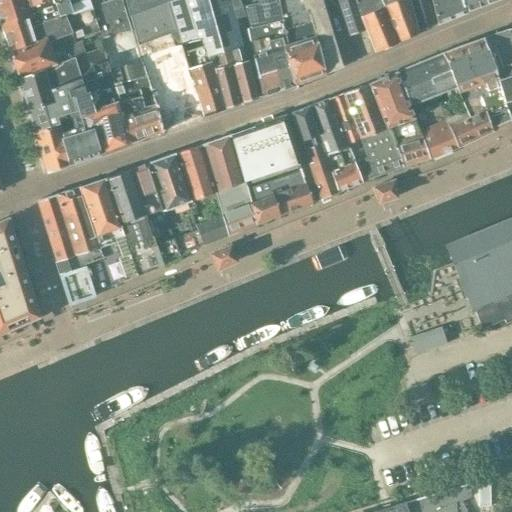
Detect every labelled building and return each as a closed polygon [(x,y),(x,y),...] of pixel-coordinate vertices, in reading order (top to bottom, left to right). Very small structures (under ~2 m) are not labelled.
[(0,0),(0,8),(16,0),(0,0)] [(44,13),(47,21),(57,16),(64,13),(58,0),(16,0),(0,8),(0,23),(1,27),(32,13),(34,18),(44,13)] [(86,0),(58,0),(64,13),(73,8),(87,1),(86,0)] [(86,0),(87,1),(92,14),(73,21),(79,39),(98,33),(109,29),(110,34),(131,27),(128,10),(125,0),(86,0)] [(125,0),(128,10),(131,27),(136,46),(138,61),(181,48),(193,44),(182,0),(125,0)] [(182,0),(193,44),(203,41),(208,60),(224,55),(235,51),(239,50),(234,33),(230,22),(223,2),(214,4),(212,0),(182,0)] [(212,0),(214,4),(223,2),(230,22),(243,17),(238,0),(212,0)] [(252,0),(254,5),(243,7),(248,27),(258,24),(269,21),(279,18),(275,0),(252,0)] [(313,43),(303,11),(299,0),(276,0),(275,0),(279,18),(284,37),(281,38),(290,69),(289,70),(294,86),(323,76),(313,43)] [(321,0),(299,0),(303,11),(313,43),(323,76),(325,75),(326,74),(342,67),(341,62),(321,0)] [(336,0),(348,37),(365,30),(374,53),(375,53),(366,30),(356,4),(354,0),(336,0)] [(418,33),(407,0),(354,0),(356,4),(366,0),(380,0),(398,43),(418,33)] [(380,0),(366,0),(356,4),(366,30),(375,53),(398,43),(380,0)] [(407,0),(418,33),(419,33),(434,26),(427,0),(407,0)] [(461,0),(431,0),(437,25),(465,13),(461,0)] [(461,0),(465,13),(466,11),(496,0),(461,0)] [(72,22),(73,21),(92,14),(87,1),(73,8),(64,13),(57,16),(47,21),(37,26),(42,38),(72,22)] [(37,26),(47,21),(44,13),(34,18),(32,13),(1,27),(11,53),(42,38),(37,26)] [(258,24),(248,27),(244,29),(249,50),(256,48),(254,40),(257,39),(264,36),(280,90),(294,86),(289,70),(290,69),(281,38),(284,37),(279,18),(269,21),(258,24)] [(14,66),(18,78),(70,61),(67,51),(71,50),(69,43),(79,39),(73,21),(72,22),(42,38),(11,53),(14,66)] [(115,83),(132,143),(160,133),(163,132),(155,104),(152,106),(144,79),(143,74),(138,61),(136,46),(131,27),(110,34),(109,29),(98,33),(100,38),(102,37),(109,58),(112,71),(115,83)] [(511,28),(483,38),(476,41),(502,107),(509,124),(511,122),(511,28)] [(82,76),(93,62),(109,58),(102,37),(100,38),(98,33),(79,39),(69,43),(71,50),(67,51),(70,61),(18,78),(28,110),(55,101),(53,86),(82,76)] [(264,36),(257,39),(260,52),(253,55),(264,96),(280,90),(264,36)] [(209,63),(208,60),(203,41),(193,44),(181,48),(203,117),(226,109),(219,93),(215,84),(212,73),(209,63)] [(461,46),(454,49),(476,99),(477,99),(479,103),(482,102),(486,113),(483,114),(491,132),(509,124),(502,107),(476,41),(461,46)] [(181,48),(138,61),(144,79),(148,78),(156,104),(155,104),(163,132),(170,129),(189,122),(190,123),(197,121),(197,119),(203,117),(181,48)] [(442,53),(437,56),(453,89),(462,104),(476,99),(454,49),(442,53)] [(235,51),(224,55),(241,104),(257,98),(245,61),(239,63),(235,51)] [(241,104),(224,55),(208,60),(209,63),(212,73),(215,84),(219,93),(226,109),(241,104)] [(437,56),(418,63),(426,84),(428,83),(434,96),(453,89),(437,56)] [(77,94),(94,89),(91,78),(112,71),(109,58),(93,62),(82,76),(53,86),(55,101),(28,110),(34,131),(56,124),(54,119),(83,111),(81,107),(77,94)] [(396,72),(394,73),(407,107),(434,96),(428,83),(426,84),(418,63),(396,72)] [(77,94),(81,107),(83,111),(84,114),(92,135),(97,134),(104,153),(132,143),(115,83),(112,71),(91,78),(94,89),(77,94)] [(369,83),(366,85),(373,108),(381,130),(386,128),(388,133),(391,142),(399,168),(429,159),(418,132),(420,131),(416,121),(413,122),(407,107),(394,73),(369,83)] [(342,93),(342,94),(359,140),(360,140),(366,157),(355,161),(354,162),(362,182),(373,177),(396,169),(399,168),(391,142),(388,133),(386,128),(381,130),(373,108),(366,85),(342,93)] [(331,98),(330,99),(348,144),(359,140),(342,94),(341,94),(331,98)] [(328,99),(309,106),(319,135),(325,156),(330,172),(337,169),(349,164),(354,162),(355,161),(349,148),(348,144),(330,99),(328,99)] [(464,108),(444,117),(446,121),(448,126),(450,130),(459,147),(491,132),(483,114),(486,113),(482,102),(479,103),(477,99),(476,99),(462,104),(464,108)] [(307,107),(292,113),(301,140),(307,139),(319,135),(309,106),(307,107)] [(54,119),(56,124),(68,165),(104,153),(97,134),(92,135),(84,114),(83,111),(54,119)] [(250,204),(273,196),(286,190),(306,184),(284,117),(229,136),(244,185),(247,197),(250,204)] [(420,131),(418,132),(429,159),(431,159),(457,148),(459,147),(450,130),(448,126),(446,121),(439,124),(438,123),(430,126),(431,127),(420,131)] [(47,174),(68,165),(56,124),(34,131),(35,134),(47,174)] [(309,147),(304,149),(321,199),(335,194),(338,192),(330,172),(325,156),(319,135),(307,139),(309,147)] [(202,145),(200,146),(214,194),(244,185),(229,136),(202,145)] [(214,194),(200,146),(174,154),(172,155),(188,203),(189,206),(215,197),(214,194)] [(157,192),(163,209),(164,212),(188,203),(172,155),(150,163),(160,191),(157,192)] [(337,169),(330,172),(338,192),(357,184),(362,182),(354,162),(349,164),(337,169)] [(149,163),(131,170),(146,215),(151,213),(156,225),(167,221),(164,212),(163,209),(157,192),(160,191),(150,163),(149,163)] [(154,237),(146,215),(131,170),(104,179),(138,275),(163,265),(156,245),(156,244),(154,237)] [(104,179),(79,187),(93,230),(102,256),(110,287),(138,275),(104,179)] [(394,183),(394,181),(394,180),(373,188),(373,189),(379,203),(396,198),(394,183)] [(286,190),(273,196),(279,216),(312,203),(306,184),(286,190)] [(232,211),(250,204),(247,197),(244,185),(214,194),(215,197),(221,216),(222,219),(233,215),(232,211)] [(57,195),(75,246),(92,294),(110,287),(102,256),(93,230),(79,187),(57,195)] [(75,246),(57,195),(36,201),(53,254),(75,246)] [(279,216),(273,196),(250,204),(256,225),(261,223),(279,216)] [(233,215),(222,219),(227,236),(256,225),(250,204),(232,211),(233,215)] [(227,236),(222,219),(221,216),(209,220),(196,225),(203,246),(217,240),(227,236)] [(9,217),(0,220),(0,335),(40,318),(9,217)] [(199,244),(197,237),(185,242),(188,248),(199,244)] [(173,238),(156,244),(156,245),(163,265),(179,256),(173,238)] [(467,300),(472,311),(474,310),(482,329),(504,320),(506,324),(511,321),(511,238),(452,264),(463,290),(467,300)] [(75,246),(53,254),(69,305),(92,294),(75,246)] [(230,246),(210,254),(211,257),(216,270),(236,262),(230,247),(230,246)] [(441,328),(410,338),(416,354),(446,344),(441,328)] [(374,511),(466,511),(461,502),(470,497),(469,483),(393,506),(374,511)] [(474,508),(486,510),(489,486),(477,485),(474,508)]
